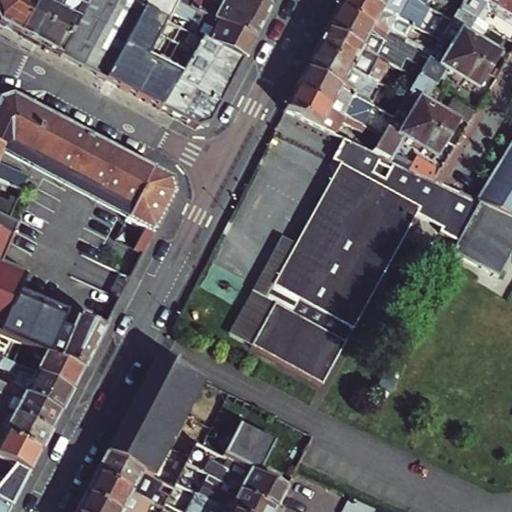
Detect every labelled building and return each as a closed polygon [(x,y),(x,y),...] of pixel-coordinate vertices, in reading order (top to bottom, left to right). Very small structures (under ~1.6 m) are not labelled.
[(29,0),(0,0),(0,22),(19,33),(33,8),(29,0)] [(37,0),(33,8),(19,33),(39,44),(62,0),(37,0)] [(85,8),(89,0),(62,0),(39,44),(61,56),(75,27),(85,8)] [(61,56),(160,111),(179,76),(148,57),(167,22),(172,13),(178,2),(173,0),(89,0),(85,8),(75,27),(61,56)] [(173,0),(178,2),(253,41),(269,9),(251,0),(173,0)] [(251,0),(269,9),(273,0),(251,0)] [(363,0),(341,0),(336,11),(429,59),(432,53),(406,39),(413,26),(413,25),(363,0)] [(413,0),(363,0),(413,25),(420,12),(448,26),(452,20),(413,0)] [(413,0),(452,20),(456,14),(429,0),(413,0)] [(511,0),(463,0),(458,9),(476,20),(485,5),(511,21),(511,0)] [(199,39),(242,61),(253,41),(178,2),(172,13),(190,23),(186,32),(199,39)] [(448,26),(438,43),(486,73),(498,54),(467,35),(476,20),(458,9),(456,14),(452,20),(448,26)] [(429,59),(336,11),(325,31),(393,65),(400,52),(426,64),(429,59)] [(148,57),(179,76),(199,39),(186,32),(167,22),(148,57)] [(393,65),(325,31),(315,51),(376,82),(382,85),(393,65)] [(179,76),(160,111),(194,130),(209,126),(242,61),(199,39),(179,76)] [(418,78),(434,87),(444,72),(475,91),(486,73),(438,43),(432,53),(429,59),(426,64),(418,78)] [(315,51),(305,71),(372,106),(378,94),(372,91),(376,82),(315,51)] [(305,71),(294,91),(362,126),(373,106),(372,106),(305,71)] [(397,112),(445,141),(456,123),(425,103),(434,87),(418,78),(397,112)] [(294,91),(284,111),(335,135),(341,123),(359,131),(362,126),(294,91)] [(169,182),(12,98),(0,102),(0,183),(13,189),(17,181),(0,173),(0,156),(1,155),(8,150),(128,213),(123,222),(141,232),(132,251),(124,246),(84,323),(70,317),(17,293),(0,332),(0,336),(36,352),(82,371),(172,197),(169,182)] [(476,112),(453,99),(447,109),(469,123),(476,112)] [(373,153),(391,161),(403,140),(433,158),(445,141),(397,112),(373,153)] [(338,169),(393,197),(408,170),(391,161),(373,153),(353,143),(338,169)] [(511,143),(476,202),(511,218),(511,143)] [(0,156),(0,158),(123,222),(128,213),(8,150),(1,155),(0,156)] [(417,158),(411,171),(433,182),(441,169),(417,158)] [(324,196),(378,224),(393,197),(338,169),(324,196)] [(325,385),(348,343),(343,340),(350,326),(355,328),(421,205),(434,211),(414,248),(443,264),(448,255),(472,210),(451,199),(455,192),(433,182),(411,171),(408,170),(393,197),(378,224),(363,253),(347,280),(310,260),(294,252),(276,287),(305,302),(298,316),(277,305),(254,348),(325,385)] [(0,332),(17,293),(24,276),(0,264),(0,262),(15,228),(7,224),(20,192),(13,189),(5,206),(2,205),(0,208),(0,332)] [(363,253),(378,224),(324,196),(309,225),(363,253)] [(511,218),(476,202),(472,210),(448,255),(497,281),(511,251),(511,218)] [(363,253),(309,225),(294,252),(310,260),(347,280),(363,253)] [(84,323),(124,246),(111,239),(70,317),(84,323)] [(245,310),(231,336),(254,348),(277,305),(298,316),(305,302),(276,287),(268,301),(266,300),(262,308),(245,310)] [(254,293),(245,310),(262,308),(266,300),(254,293)] [(348,343),(355,328),(350,326),(343,340),(348,343)] [(82,371),(36,352),(27,371),(70,393),(82,371)] [(10,387),(60,414),(70,393),(27,371),(12,363),(0,357),(0,366),(16,375),(10,387)] [(104,456),(150,478),(201,381),(155,358),(104,456)] [(50,433),(60,414),(10,387),(0,382),(0,396),(18,407),(14,415),(50,433)] [(0,433),(39,454),(50,433),(14,415),(0,407),(0,433)] [(237,424),(221,455),(232,461),(257,474),(273,442),(237,424)] [(0,458),(15,466),(29,473),(39,454),(0,433),(0,458)] [(186,464),(208,475),(274,510),(285,489),(232,461),(228,470),(192,452),(186,464)] [(150,478),(104,456),(94,475),(143,500),(162,510),(173,489),(150,478)] [(0,484),(0,511),(7,511),(29,473),(15,466),(0,484)] [(94,475),(84,495),(117,511),(146,511),(139,508),(143,500),(94,475)] [(273,511),(274,510),(208,475),(202,487),(180,475),(175,484),(196,494),(229,511),(273,511)] [(229,511),(196,494),(185,511),(229,511)] [(117,511),(84,495),(75,511),(117,511)] [(377,511),(349,497),(341,511),(342,511),(377,511)]
